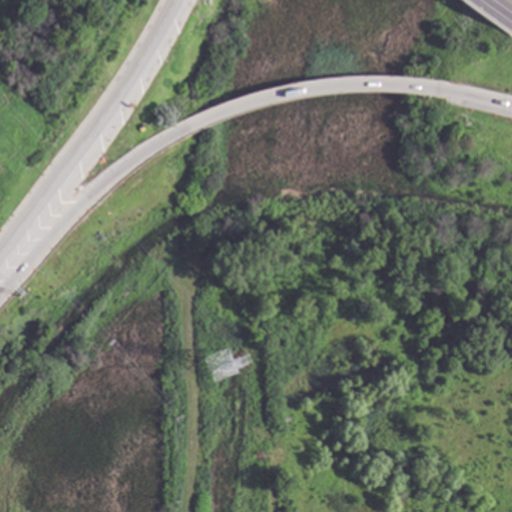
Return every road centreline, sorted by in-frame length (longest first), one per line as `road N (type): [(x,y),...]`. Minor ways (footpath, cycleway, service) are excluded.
road 1 (motorway): [(0,266),(141,74),(180,0)]
road 2 (motorway): [(183,136),(298,97),(430,96)]
road 3 (motorway): [(0,277),(121,173),(183,136)]
